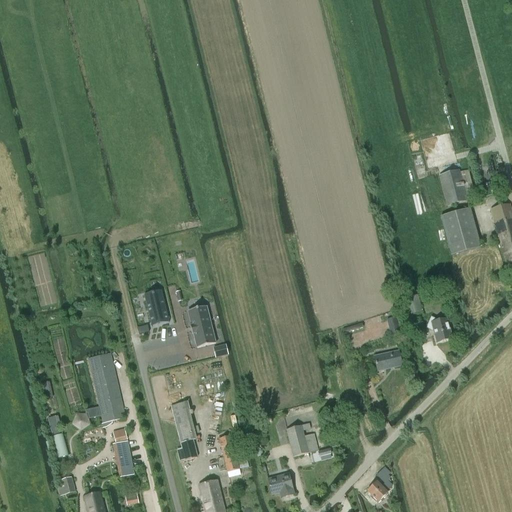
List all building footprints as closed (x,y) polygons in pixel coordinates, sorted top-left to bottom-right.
[(467,200),(475,198),(468,172),(460,174),(460,172),(439,177),(448,208),(468,203),(467,200)] [(507,264),(511,262),(511,213),(510,205),(491,211),(507,264)] [(470,209),(441,217),(451,256),(481,248),(470,209)] [(145,295),(144,295),(152,327),(152,326),(168,322),(168,323),(169,323),(161,291),(161,292),(145,296),(145,295)] [(419,303),(417,296),(405,299),(407,306),(409,315),(421,312),(419,303)] [(206,307),(188,312),(192,326),(190,327),(192,335),(194,334),(197,349),(215,344),(206,307)] [(401,333),(397,318),(386,321),(390,336),(401,333)] [(437,344),(451,340),(446,320),(437,322),(437,321),(431,318),(427,329),(434,332),(437,344)] [(344,334),(364,328),(362,324),(342,330),(344,334)] [(148,326),(137,328),(137,336),(150,334),(148,326)] [(224,345),(213,348),(216,358),(226,356),(228,356),(225,345),(224,345)] [(378,372),(401,367),(398,352),(374,357),(378,372)] [(105,424),(125,420),(110,355),(88,360),(103,425),(105,424)] [(101,417),(99,408),(98,408),(86,411),(85,411),(86,415),(76,414),(72,425),(81,432),(91,426),(90,424),(89,420),(99,418),(101,417)] [(198,458),(193,441),(195,440),(191,422),(176,426),(182,453),(178,454),(179,462),(198,458)] [(302,427),(286,431),(293,458),(314,452),(318,452),(314,438),(305,440),(303,432),(311,430),(309,425),(302,427)] [(255,428),(251,428),(252,434),(254,441),(253,441),(254,445),(257,457),(263,456),(255,428)] [(125,430),(112,433),(115,444),(127,441),(125,430)] [(58,458),(68,456),(63,435),(53,437),(58,458)] [(239,470),(248,467),(247,462),(237,464),(236,460),(242,458),(237,435),(219,440),(227,473),(239,470)] [(122,478),(134,476),(128,442),(116,445),(122,478)] [(387,491),(392,487),(387,482),(389,479),(386,475),(389,473),(384,468),(376,476),(384,484),(382,486),(387,491)] [(289,475),(288,475),(268,480),(272,496),(284,493),(286,497),(294,495),(289,475)] [(61,481),(63,487),(61,488),(58,489),(60,497),(62,496),(75,493),(72,478),(61,481)] [(204,511),(224,511),(217,481),(198,485),(204,511)] [(378,503),(387,494),(376,483),(367,492),(378,503)] [(87,511),(103,511),(99,494),(84,498),(87,511)] [(126,506),(138,504),(136,494),(124,497),(126,506)]
